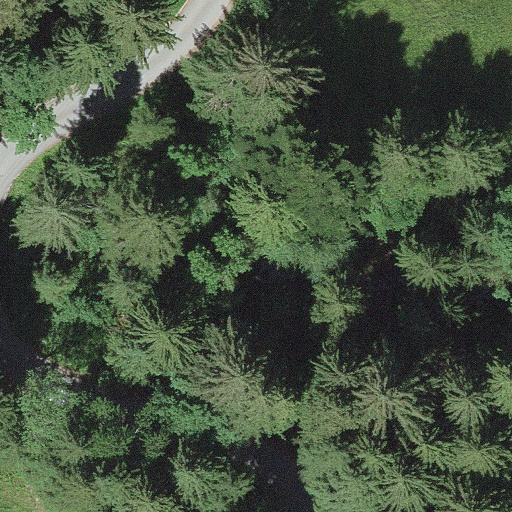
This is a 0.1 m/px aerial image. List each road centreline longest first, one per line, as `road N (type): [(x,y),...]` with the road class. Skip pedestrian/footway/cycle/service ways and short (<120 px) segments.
road 1 (unclassified): [(314,511),(301,488),(244,440),(61,385),(0,344)]
road 2 (unclassified): [(0,161),(150,62),(212,0)]
